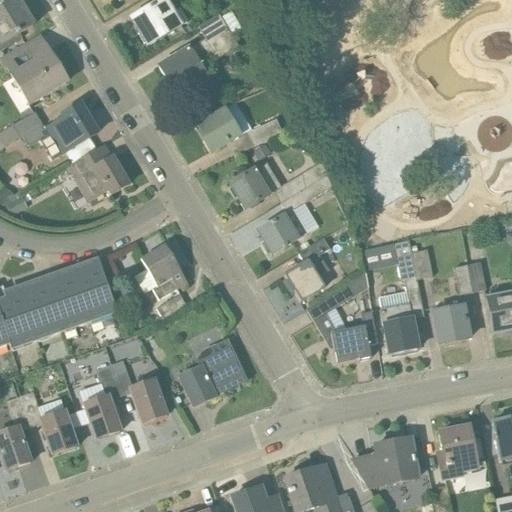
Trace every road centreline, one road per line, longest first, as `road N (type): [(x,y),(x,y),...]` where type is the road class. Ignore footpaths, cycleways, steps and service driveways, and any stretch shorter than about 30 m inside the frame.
road 1 (residential): [(59,511),(282,433),(303,410)]
road 2 (residential): [(303,410),(295,381),(180,194)]
road 3 (residential): [(180,194),(64,0)]
road 4 (residential): [(511,377),(303,410)]
road 5 (residential): [(180,194),(103,237),(72,245),(35,246),(0,232)]
